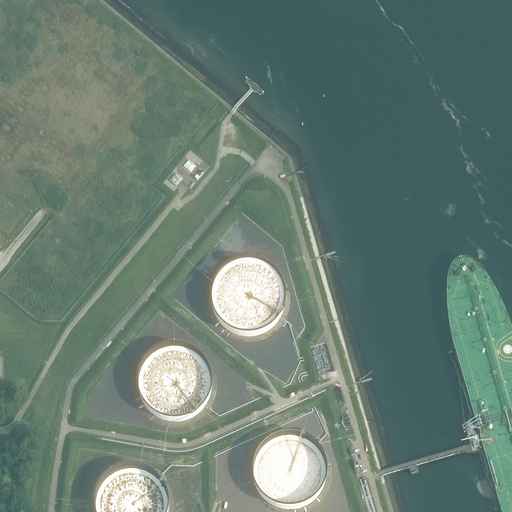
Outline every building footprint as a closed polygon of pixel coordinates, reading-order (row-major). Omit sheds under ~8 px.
[(150,99),(93,168),(122,192),(114,201),(123,209),(153,173),(144,165),(186,115),(174,105),(167,113),(150,99)] [(191,172),(196,166),(189,160),(184,166),(191,172)] [(171,182),(176,186),(180,181),(182,179),(177,174),(171,182)] [(86,210),(81,216),(86,220),(91,214),(86,210)] [(275,325),(283,315),(287,303),(288,291),(284,279),(277,268),(267,261),(255,257),(242,258),(230,263),(221,271),(214,281),(211,294),(213,306),(219,318),(227,327),(239,332),(251,334),(264,331),(275,325)] [(201,412),(210,402),(214,390),(215,377),(211,365),(204,355),(193,347),(181,344),(168,344),(157,349),(147,357),(140,368),(138,381),(139,393),(145,405),(154,413),(165,419),(178,421),(190,418),(201,412)] [(343,419),(345,428),(352,426),(350,418),(343,419)] [(316,498),(324,488),(328,477),(328,464),(325,452),(317,442),(307,435),(295,432),(283,432),(271,437),(262,445),(255,456),(253,468),(255,481),(260,492),(269,500),(280,506),(293,507),(305,504),(316,498)] [(168,511),(170,509),(171,496),(167,484),(160,474),(150,466),(137,463),(125,463),(113,468),(103,476),(97,487),(94,499),(96,511),(168,511)]
